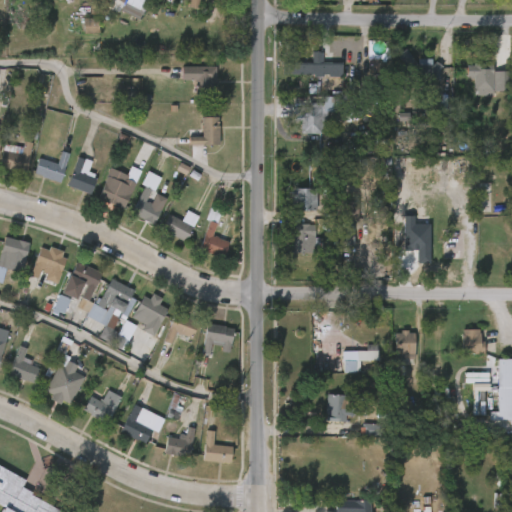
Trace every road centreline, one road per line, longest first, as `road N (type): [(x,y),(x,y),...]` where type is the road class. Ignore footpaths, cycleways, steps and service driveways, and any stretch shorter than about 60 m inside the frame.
road 1 (tertiary): [(255,511),(256,0)]
road 2 (tertiary): [(0,201),(93,229),(197,284),(255,294)]
road 3 (residential): [(0,408),(156,484),(255,498)]
road 4 (residential): [(255,294),(511,291)]
road 5 (residential): [(256,17),(511,21)]
